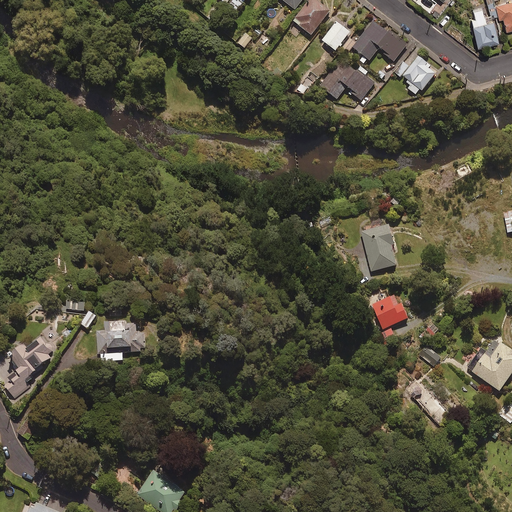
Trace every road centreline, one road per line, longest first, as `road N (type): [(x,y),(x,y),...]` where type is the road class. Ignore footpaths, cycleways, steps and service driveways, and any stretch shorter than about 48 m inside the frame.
road 1 (residential): [(0,414),(19,463),(110,511)]
road 2 (residential): [(384,0),(480,74),(511,65)]
